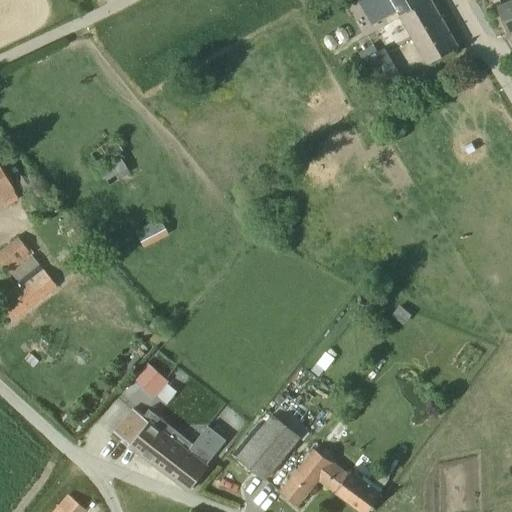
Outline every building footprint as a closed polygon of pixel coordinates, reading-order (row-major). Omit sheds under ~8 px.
[(429,63),(458,46),(431,0),(428,0),(427,1),(426,0),(359,0),(374,24),(398,11),(429,63)] [(511,0),(500,5),(510,32),(511,31),(511,0)] [(379,79),(396,67),(381,45),(364,57),(379,79)] [(100,167),(123,151),(114,138),(91,154),(100,167)] [(0,195),(13,189),(0,166),(0,195)] [(143,246),(168,233),(160,219),(135,232),(143,246)] [(0,263),(9,275),(32,256),(18,238),(0,251),(0,263)] [(43,268),(0,301),(0,308),(10,321),(55,284),(43,268)] [(169,381),(158,372),(146,385),(157,395),(169,381)] [(155,414),(149,423),(132,410),(115,432),(191,490),(208,468),(168,438),(175,429),(155,414)] [(266,479),(302,436),(274,413),(238,456),(266,479)] [(319,480),(362,511),(369,511),(382,494),(351,471),(349,474),(315,449),(281,491),(298,506),(319,480)] [(82,511),(85,509),(69,495),(54,511),(82,511)]
